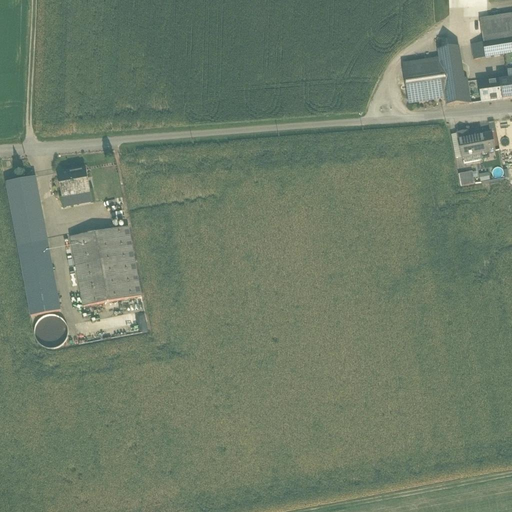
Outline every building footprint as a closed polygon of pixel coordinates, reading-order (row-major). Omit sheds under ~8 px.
[(511,14),(480,20),(483,44),(511,39),(511,14)] [(511,39),(483,44),(486,59),(505,56),(511,54),(511,39)] [(483,44),(472,46),(474,61),(486,59),(483,44)] [(459,48),(439,51),(440,60),(446,99),(447,106),(470,105),(466,79),(463,80),(459,48)] [(440,60),(403,65),(408,104),(446,99),(440,60)] [(511,79),(509,80),(479,84),(482,103),(511,98),(511,79)] [(491,135),(467,140),(466,134),(458,135),(462,158),(463,158),(464,165),(482,161),(481,155),(494,152),(491,135)] [(85,169),(59,174),(63,200),(78,197),(77,194),(89,192),(85,169)] [(473,173),(459,176),(461,188),(475,185),(473,173)] [(128,228),(70,238),(83,308),(141,297),(128,228)] [(31,246),(18,248),(31,317),(60,312),(48,243),(41,244),(31,246)] [(146,322),(88,333),(90,343),(148,333),(146,322)]
